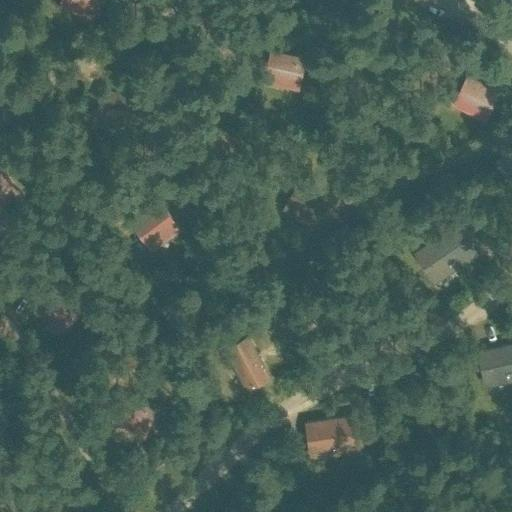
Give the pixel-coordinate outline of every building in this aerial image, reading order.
[(61,0),(59,7),(94,16),(98,0),(61,0)] [(264,82),(300,89),(307,55),(273,48),(264,82)] [(453,105),(472,114),(489,121),(505,90),(468,73),(453,105)] [(99,115),(139,120),(142,95),(103,89),(99,115)] [(0,157),(0,202),(19,190),(1,157),(0,157)] [(283,210),(290,214),(316,228),(330,196),(299,180),(283,210)] [(133,223),(154,252),(184,228),(165,200),(133,223)] [(438,236),(458,268),(481,253),(460,221),(438,236)] [(458,268),(438,236),(415,251),(436,283),(458,268)] [(33,306),(58,332),(85,308),(61,281),(33,306)] [(225,348),(247,391),(268,379),(272,376),(262,357),(249,335),(225,348)] [(511,381),(511,376),(505,344),(478,349),(486,387),(511,381)] [(111,424),(146,437),(157,404),(135,396),(123,393),(111,424)] [(331,417),(339,454),(366,450),(356,413),(331,417)] [(339,454),(331,417),(306,421),(312,458),(339,454)] [(50,511),(72,511),(56,503),(50,511)]
